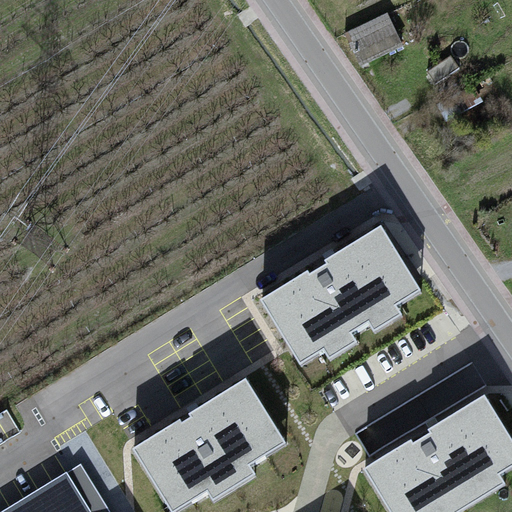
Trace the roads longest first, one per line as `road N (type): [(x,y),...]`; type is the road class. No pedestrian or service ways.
road 1 (unclassified): [(398,189),(262,0)]
road 2 (residential): [(494,383),(377,202)]
road 3 (unclassified): [(398,189),(511,348)]
